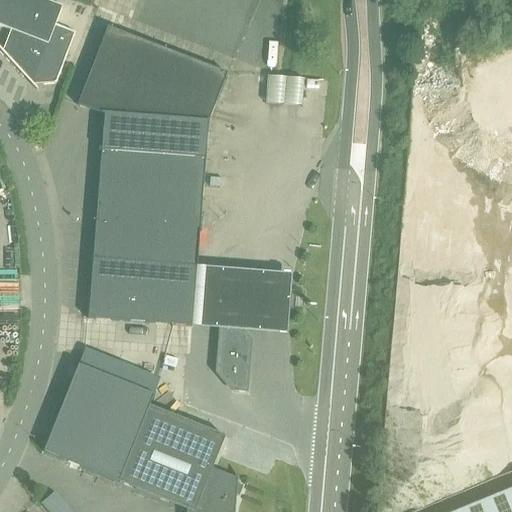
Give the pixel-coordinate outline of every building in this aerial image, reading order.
[(0,0),(0,26),(8,30),(1,50),(0,48),(0,50),(36,90),(37,90),(33,85),(56,84),(75,33),(55,26),(62,7),(42,0),(0,0)] [(104,116),(134,39),(107,28),(77,106),(104,116)] [(134,39),(104,116),(208,124),(226,74),(134,39)] [(208,124),(104,116),(99,172),(203,178),(208,124)] [(203,178),(99,172),(92,259),(177,266),(179,232),(199,233),(203,178)] [(196,267),(177,266),(92,259),(88,319),(192,327),(196,267)] [(245,384),(249,342),(241,334),(221,332),(218,374),(225,383),(245,384)] [(85,352),(76,351),(75,364),(84,365),(85,352)] [(234,511),(236,495),(239,496),(243,486),(210,473),(224,437),(149,407),(153,396),(84,368),(78,366),(76,372),(43,453),(119,483),(186,510),(185,511),(234,511)] [(511,511),(511,489),(456,511),(511,511)]
